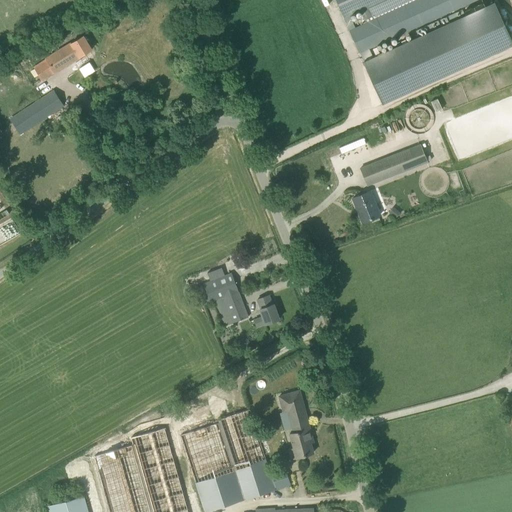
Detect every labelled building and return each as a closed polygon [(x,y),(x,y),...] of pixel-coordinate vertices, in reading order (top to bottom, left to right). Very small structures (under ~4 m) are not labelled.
[(334,0),(363,63),(382,103),(382,104),(382,103),(511,44),(511,41),(494,2),(494,3),(485,7),(483,2),(464,11),(466,16),(449,24),(448,21),(464,13),(462,10),(440,20),(441,24),(446,22),(447,25),(382,54),(370,29),(435,0),(334,0)] [(33,67),(36,72),(42,81),(54,73),(54,72),(79,57),(91,50),(83,36),(71,43),(45,58),(46,59),(33,67)] [(20,134),(64,105),(54,90),(10,119),(20,134)] [(427,161),(420,144),(360,168),(367,185),(400,172),(427,161)] [(380,215),(370,191),(352,198),(362,222),(380,215)] [(388,212),(395,218),(400,212),(393,206),(388,212)] [(215,301),(217,306),(224,326),(248,318),(231,273),(225,276),(222,267),(207,273),(210,281),(195,287),(202,306),(215,301)] [(269,295),(259,299),(256,300),(262,317),(253,320),(256,327),(279,319),(273,304),(272,304),(269,295)] [(289,434),(296,457),(313,453),(308,436),(311,435),(299,391),(279,396),(283,412),(288,411),(294,433),(289,434)] [(219,423),(243,500),(290,485),(285,468),(268,474),(249,409),(218,419),(219,423)] [(219,423),(191,432),(190,428),(185,429),(186,433),(180,435),(204,511),(205,511),(243,500),(219,423)] [(189,511),(165,428),(154,431),(152,426),(141,429),(142,434),(131,438),(133,445),(93,456),(109,511),(189,511)] [(47,506),(49,511),(88,511),(83,495),(47,506)]
